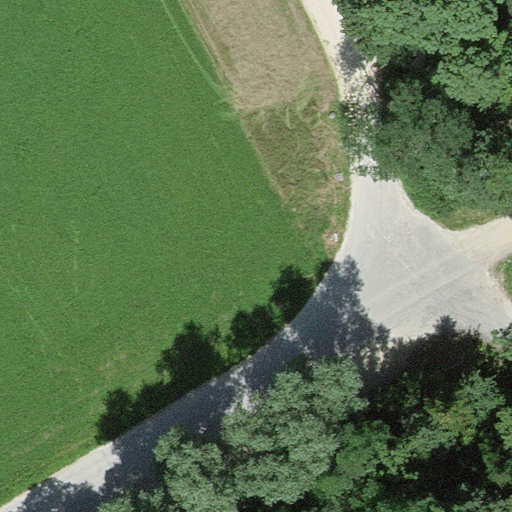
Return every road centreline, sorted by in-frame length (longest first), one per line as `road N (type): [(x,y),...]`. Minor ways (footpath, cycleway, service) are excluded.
road 1 (track): [(511,330),(433,262),(325,0)]
road 2 (track): [(511,96),(493,94),(334,15)]
